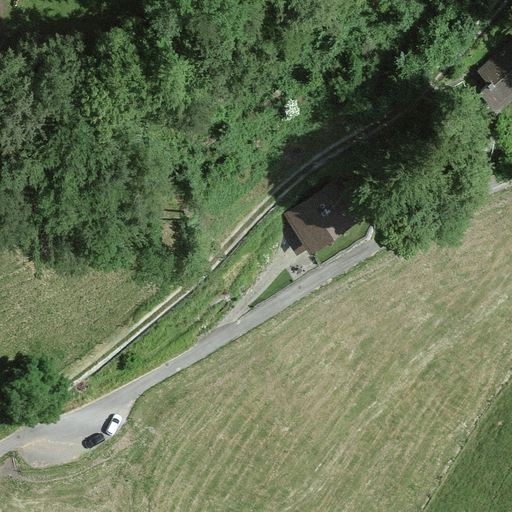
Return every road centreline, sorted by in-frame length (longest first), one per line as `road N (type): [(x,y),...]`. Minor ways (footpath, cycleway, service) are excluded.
road 1 (residential): [(24,436),(72,384),(204,273),(465,0)]
road 2 (residential): [(511,173),(171,360),(119,397),(24,436)]
